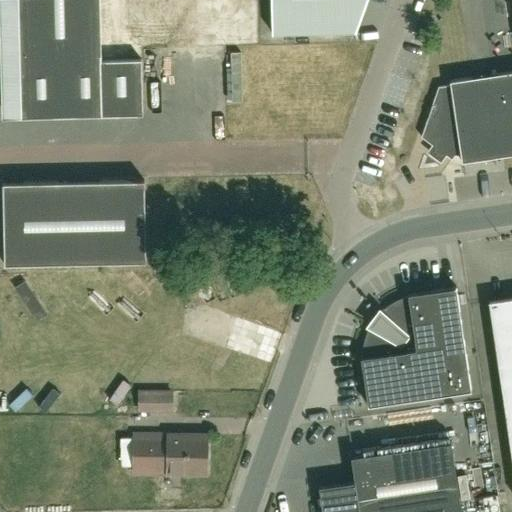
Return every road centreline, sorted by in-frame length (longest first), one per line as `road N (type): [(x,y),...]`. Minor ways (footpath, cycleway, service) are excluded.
road 1 (unclassified): [(246,511),(321,299),(361,252)]
road 2 (unclassified): [(361,252),(345,219),(342,182),(404,0)]
road 3 (residential): [(361,252),(412,229),(511,214)]
